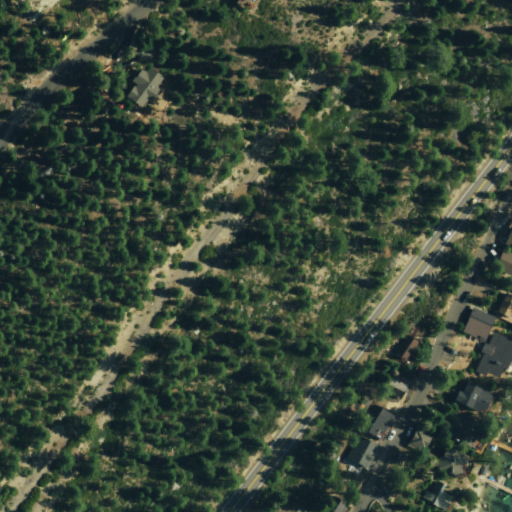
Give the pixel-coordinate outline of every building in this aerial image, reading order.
[(138,109),(156,78),(137,66),(127,83),(129,84),(121,98),(138,109)] [(507,277),(511,266),(511,256),(498,251),(490,270),(507,277)] [(511,298),(502,294),(492,315),(511,324),(511,298)] [(458,332),(479,341),(489,318),(469,308),(458,332)] [(510,341),(487,332),(472,372),(496,380),(510,341)] [(413,341),(401,336),(391,358),(406,364),(409,356),(407,355),(413,341)] [(486,392),(460,381),(451,402),(477,413),(486,392)] [(380,435),(391,416),(370,405),(357,431),(370,437),(373,432),(380,435)] [(452,427),(447,440),(466,446),(474,420),(452,413),(448,426),(452,427)] [(425,436),(410,430),(404,444),(418,451),(425,436)] [(343,457),(362,468),(374,446),(356,435),(343,457)] [(457,463),(459,463),(463,453),(439,446),(432,468),(453,474),(457,463)] [(421,501),(444,510),(449,496),(439,493),(442,484),(430,480),(421,501)] [(336,511),(340,505),(327,498),(319,511),(336,511)]
